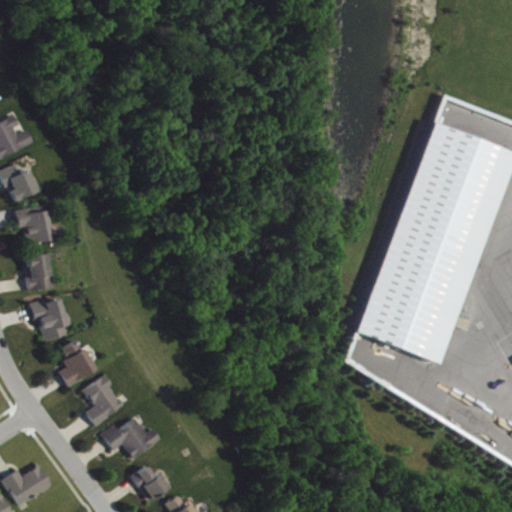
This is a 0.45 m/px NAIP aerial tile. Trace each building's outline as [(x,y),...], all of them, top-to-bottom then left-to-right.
[(0,161),(32,146),(25,130),(20,132),(14,118),(0,124),(0,161)] [(350,330),(427,361),(511,151),(431,120),(350,330)] [(29,173),(18,176),(16,168),(0,173),(0,176),(5,191),(9,190),(13,203),(36,195),(29,173)] [(15,214),(18,232),(23,231),(26,247),(51,243),(44,208),(15,214)] [(51,291),(49,257),(27,258),(29,293),(51,291)] [(67,338),(64,328),(67,328),(61,302),(45,305),(45,303),(31,306),(35,325),(39,323),(44,343),(67,338)] [(68,370),(60,374),(68,390),(95,375),(77,343),(59,353),(68,370)] [(124,411),(105,379),(84,392),(94,410),(87,415),(95,428),(124,411)] [(102,437),(113,453),(123,447),(133,461),(160,443),(152,432),(146,436),(136,421),(118,432),(115,428),(102,437)] [(52,488),(39,468),(22,479),(18,473),(3,482),(20,509),(52,488)] [(155,480),(147,468),(132,479),(149,504),(170,490),(160,476),(155,480)] [(191,511),(182,497),(166,507),(169,511),(191,511)] [(0,511),(8,511),(3,498),(0,499),(0,511)]
